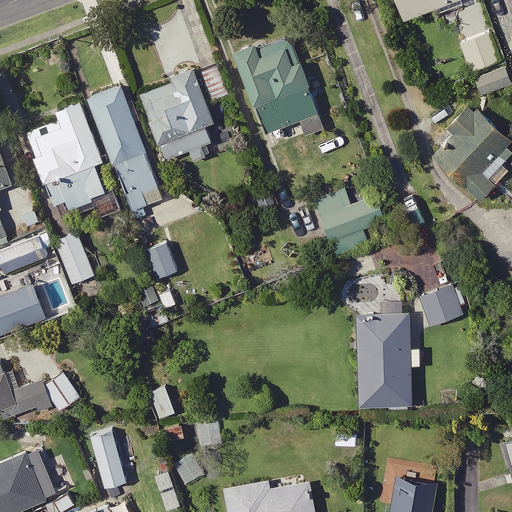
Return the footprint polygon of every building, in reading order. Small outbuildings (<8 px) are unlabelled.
[(456,0),(399,0),(406,19),(456,0)] [(511,81),(511,76),(494,30),(463,42),(483,93),(511,81)] [(326,127),(290,34),(238,54),(268,131),(302,118),(309,133),(326,127)] [(217,120),(196,68),(172,78),(173,82),(144,93),(169,157),(192,148),(196,160),(210,154),(206,143),(214,140),(207,123),(217,120)] [(165,197),(121,82),(91,94),(135,208),(165,197)] [(59,212),(96,199),(94,195),(108,190),(98,161),(105,159),(84,100),(60,108),(63,118),(30,130),(59,212)] [(482,199),(511,168),(498,155),(511,140),(511,138),(474,102),(452,125),(460,133),(438,156),(482,199)] [(0,234),(28,224),(0,149),(0,234)] [(355,202),(349,187),(318,198),(338,252),(369,241),(364,227),(387,218),(378,194),(355,202)] [(179,269),(169,240),(149,247),(159,276),(179,269)] [(22,243),(0,250),(0,255),(6,274),(30,267),(22,243)] [(0,334),(54,314),(42,280),(0,295),(0,334)] [(465,313),(454,282),(422,293),(433,324),(465,313)] [(414,410),(412,311),(359,311),(361,405),(391,404),(391,410),(414,410)] [(7,373),(0,375),(0,408),(6,406),(9,415),(56,398),(59,407),(81,400),(70,370),(13,391),(7,373)] [(177,411),(168,384),(152,389),(161,416),(177,411)] [(218,418),(193,418),(193,445),(218,445),(218,418)] [(44,427),(23,426),(22,445),(42,446),(44,427)] [(129,480),(114,427),(93,433),(107,486),(129,480)] [(186,467),(181,441),(168,443),(173,469),(186,467)] [(27,455),(0,465),(0,511),(12,511),(46,499),(27,455)] [(230,511),(317,511),(312,475),(272,482),(271,478),(226,485),(230,511)]
